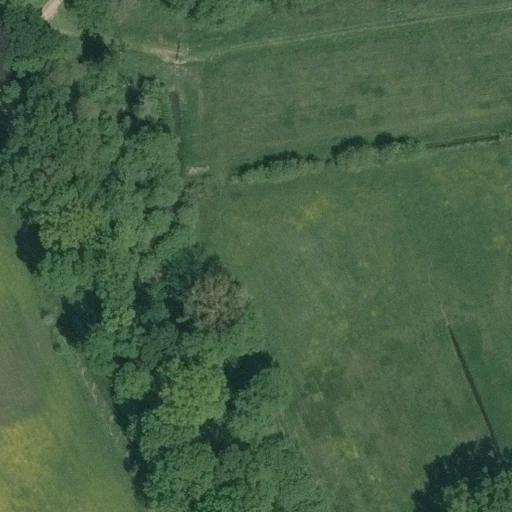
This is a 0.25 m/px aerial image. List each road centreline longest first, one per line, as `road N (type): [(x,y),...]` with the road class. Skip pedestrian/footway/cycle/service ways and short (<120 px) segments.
road 1 (track): [(511,14),(187,57),(40,24)]
road 2 (track): [(3,98),(228,511)]
